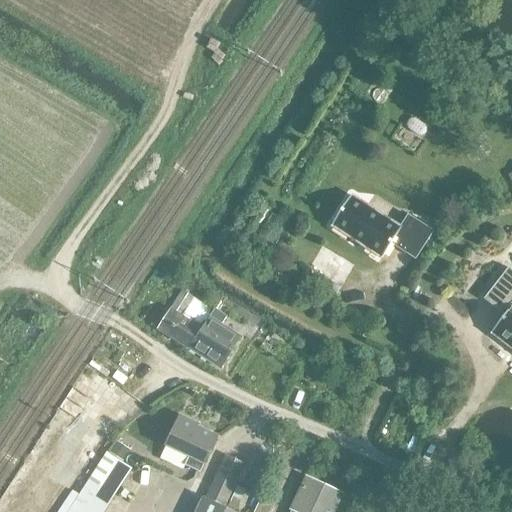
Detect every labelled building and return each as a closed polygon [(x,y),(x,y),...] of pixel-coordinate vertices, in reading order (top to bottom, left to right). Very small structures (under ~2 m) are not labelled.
[(345,213),(327,244),(378,274),(396,243),(345,213)] [(511,270),(508,267),(483,299),(504,315),(491,332),(511,349),(511,270)] [(265,279),(282,289),(286,283),(268,273),(265,279)] [(187,349),(188,348),(212,311),(193,298),(193,297),(181,290),(171,307),(171,308),(157,329),(187,349)] [(213,312),(212,311),(188,348),(219,368),(233,346),(238,337),(220,325),(230,309),(219,302),(213,312)] [(295,369),(302,358),(266,337),(260,348),(295,369)] [(199,472),(217,436),(197,427),(198,424),(179,416),(159,458),(182,469),(184,465),(199,472)] [(116,443),(110,453),(122,461),(129,451),(116,443)] [(102,511),(131,469),(107,452),(79,495),(72,490),(57,511),(102,511)] [(244,463),(226,455),(205,498),(203,496),(195,511),(234,511),(224,507),(244,463)] [(289,511),(332,511),(341,494),(306,478),(291,508),(292,509),(289,511)]
